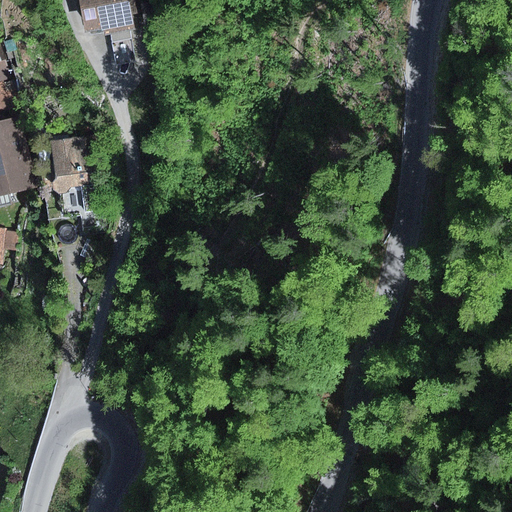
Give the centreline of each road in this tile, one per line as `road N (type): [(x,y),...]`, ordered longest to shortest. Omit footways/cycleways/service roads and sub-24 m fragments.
road 1 (unclassified): [(427,0),(408,224),(323,511)]
road 2 (unclassified): [(102,511),(124,449),(110,421),(87,414),(57,431),(33,511)]
